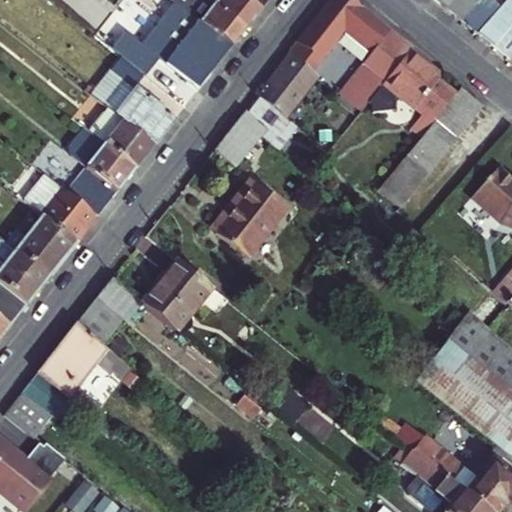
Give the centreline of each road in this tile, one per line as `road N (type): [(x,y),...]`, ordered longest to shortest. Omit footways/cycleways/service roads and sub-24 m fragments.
road 1 (residential): [(0,380),(299,0)]
road 2 (residential): [(391,0),(511,98)]
